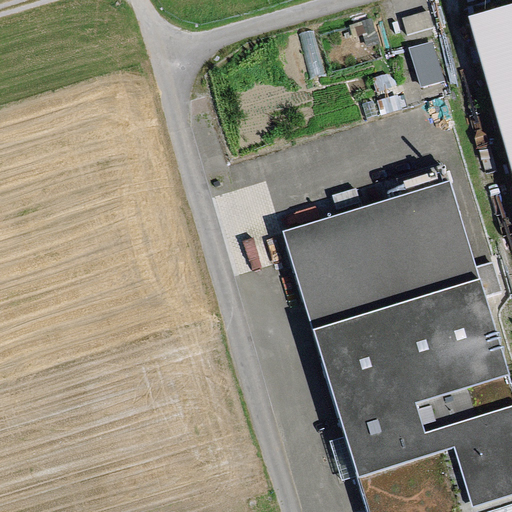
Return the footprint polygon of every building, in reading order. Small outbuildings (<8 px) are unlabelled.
[(432,11),(405,19),(410,38),(437,30),(432,11)] [(511,17),(470,30),(511,175),(511,17)] [(422,91),(446,88),(440,47),(416,50),(422,91)] [(498,511),(511,508),(511,388),(450,183),(279,234),(362,511),(498,511)] [(497,265),(479,269),(487,301),(505,296),(497,265)]
